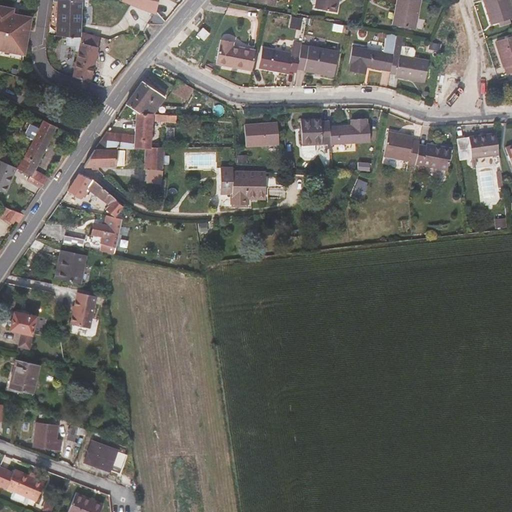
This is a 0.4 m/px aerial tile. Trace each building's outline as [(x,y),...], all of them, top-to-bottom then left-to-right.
[(157,0),(122,0),(121,3),(155,15),(158,0),(157,0)] [(338,10),(339,0),(317,0),(316,6),(338,10)] [(417,26),(421,0),(396,0),(396,6),(398,6),(395,22),(417,26)] [(511,18),(511,0),(485,0),(487,3),(494,25),(511,18)] [(82,28),(82,2),(59,1),(58,27),(58,39),(67,40),(72,40),(72,41),(74,41),(74,40),(82,40),(82,28)] [(0,53),(23,57),(30,16),(12,13),(13,7),(0,4),(0,53)] [(172,16),(166,7),(159,13),(160,14),(162,17),(166,23),(172,16)] [(210,33),(201,27),(196,32),(205,39),(210,33)] [(511,35),(500,40),(507,62),(510,73),(511,72),(511,35)] [(96,69),(101,43),(84,38),(82,38),(83,40),(82,43),(82,45),(81,50),(78,67),(75,80),(93,86),(96,69)] [(429,83),(431,70),(432,61),(417,58),(418,50),(416,47),(405,46),(406,40),(405,40),(399,38),(397,48),(392,75),(400,76),(399,79),(409,80),(429,83)] [(392,75),(397,48),(394,48),(386,46),(384,54),(354,49),(350,68),(354,69),(352,77),(367,79),(368,72),(378,73),(392,75)] [(334,80),(340,52),(310,47),(309,51),(301,50),(300,57),(297,72),(303,73),(303,75),(334,80)] [(253,79),(256,60),(231,56),(231,52),(219,50),(215,73),(243,78),(253,79)] [(297,72),(300,57),(264,51),(260,73),(290,78),(291,74),(297,75),(297,72)] [(190,104),(195,91),(179,84),(174,97),(190,104)] [(163,102),(143,86),(126,108),(136,115),(138,116),(153,116),(163,102)] [(159,120),(176,121),(176,113),(159,112),(159,120)] [(151,141),(152,132),(153,120),(153,116),(138,116),(135,135),(108,135),(97,152),(124,152),(133,152),(149,151),(151,151),(151,146),(151,141)] [(321,145),(321,140),(330,140),(329,129),(329,123),(319,123),(319,120),(299,122),(302,156),(305,159),(315,158),(317,155),(316,145),(321,145)] [(371,143),(370,126),(366,126),(365,120),(349,121),(349,127),(338,128),(329,129),(330,140),(331,146),(371,143)] [(38,172),(59,132),(45,125),(41,133),(29,127),(23,139),(35,146),(24,165),(4,155),(1,160),(25,173),(34,178),(31,185),(45,192),(51,183),(41,178),(43,175),(38,172)] [(276,148),(274,126),(242,128),(244,151),(257,150),(276,148)] [(419,162),(422,144),(423,142),(415,140),(415,135),(390,131),(385,158),(410,161),(410,165),(419,166),(419,162)] [(504,152),(503,143),(501,131),(489,132),(462,135),(458,136),(460,147),(462,157),(475,155),(477,155),(478,155),(504,152)] [(331,146),(330,140),(321,140),(321,145),(327,145),(327,149),(331,149),(331,146)] [(451,168),(455,147),(430,143),(429,145),(422,144),(419,162),(451,168)] [(166,186),(165,150),(153,151),(152,180),(152,185),(166,186)] [(123,159),(124,152),(97,152),(86,169),(93,170),(123,170),(123,168),(123,159)] [(17,190),(25,173),(6,164),(4,168),(0,165),(0,192),(10,197),(14,189),(17,190)] [(235,175),(234,168),(224,168),(225,176),(235,175)] [(271,194),(268,169),(250,170),(250,173),(235,175),(225,176),(227,195),(238,193),(239,204),(256,203),(255,196),(271,194)] [(107,191),(99,184),(83,174),(72,192),(76,194),(86,199),(91,191),(107,206),(104,209),(111,216),(113,216),(122,206),(120,204),(107,191)] [(28,218),(8,210),(3,219),(17,226),(20,222),(24,224),(28,218)] [(119,241),(122,218),(113,216),(111,216),(108,215),(106,228),(98,227),(96,242),(104,243),(103,250),(117,252),(119,241)] [(87,249),(88,241),(68,236),(67,245),(87,249)] [(85,284),(91,256),(65,251),(62,267),(66,267),(63,280),(85,284)] [(93,328),(96,310),(98,295),(80,292),(78,303),(74,324),(93,328)] [(39,339),(42,320),(20,316),(17,334),(30,337),(39,339)] [(36,353),(39,339),(30,337),(27,351),(36,353)] [(39,398),(45,369),(22,365),(17,394),(39,398)] [(56,439),(57,425),(35,424),(34,435),(38,435),(37,447),(50,448),(60,449),(60,440),(56,439)] [(112,470),(119,450),(94,440),(86,461),(112,470)] [(43,503),(50,484),(29,476),(28,475),(27,478),(21,494),(43,503)] [(100,511),(104,504),(79,494),(71,511),(100,511)]
